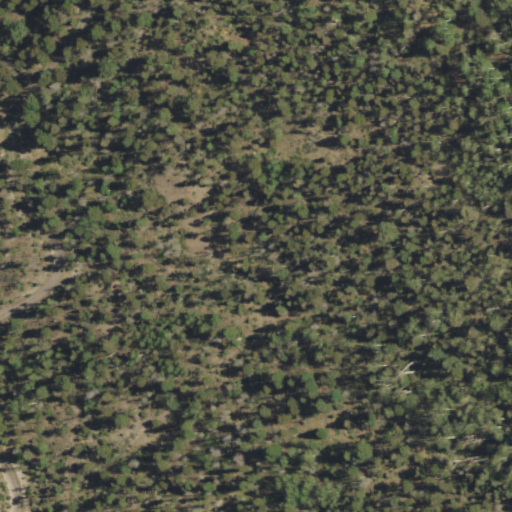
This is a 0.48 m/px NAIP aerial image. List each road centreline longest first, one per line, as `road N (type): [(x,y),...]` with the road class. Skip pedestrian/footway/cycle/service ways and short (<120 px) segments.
road 1 (track): [(91,0),(56,59),(61,218),(114,458),(118,511)]
road 2 (track): [(18,511),(16,475),(0,459),(60,253),(21,199),(14,124),(31,84),(56,59)]
